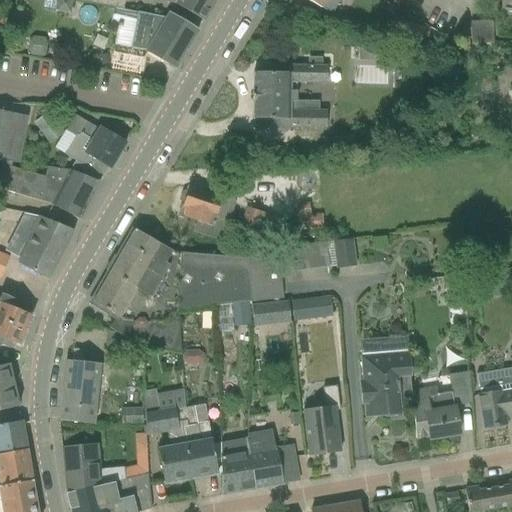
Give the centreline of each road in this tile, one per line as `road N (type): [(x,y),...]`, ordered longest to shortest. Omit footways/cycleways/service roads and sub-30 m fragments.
road 1 (tertiary): [(54,511),(38,412),(47,341),(60,304),(172,115)]
road 2 (residential): [(217,511),(511,460)]
road 3 (residential): [(172,115),(0,81)]
road 4 (tertiary): [(172,115),(242,0)]
